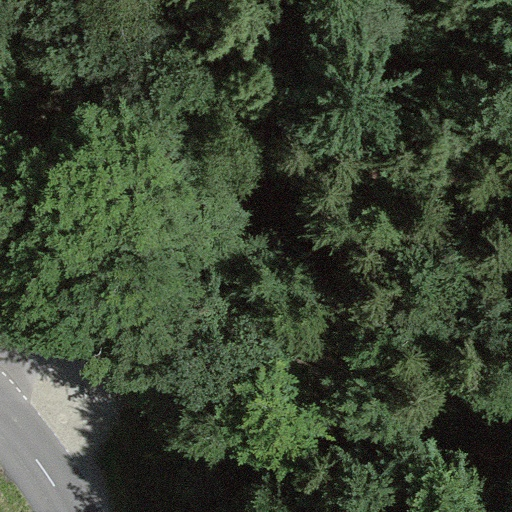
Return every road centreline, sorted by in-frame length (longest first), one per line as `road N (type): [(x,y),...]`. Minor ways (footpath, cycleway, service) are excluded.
road 1 (track): [(511,361),(411,355),(174,377)]
road 2 (track): [(174,377),(0,379)]
